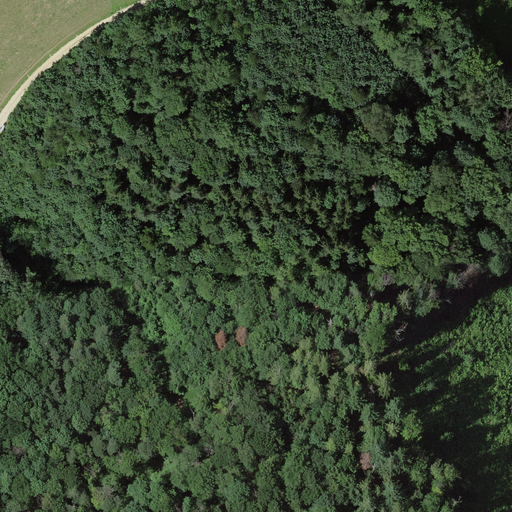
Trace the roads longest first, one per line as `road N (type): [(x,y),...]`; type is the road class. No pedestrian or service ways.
road 1 (track): [(511,205),(432,95),(328,0)]
road 2 (track): [(154,0),(59,54),(0,126)]
road 3 (track): [(157,511),(168,339)]
